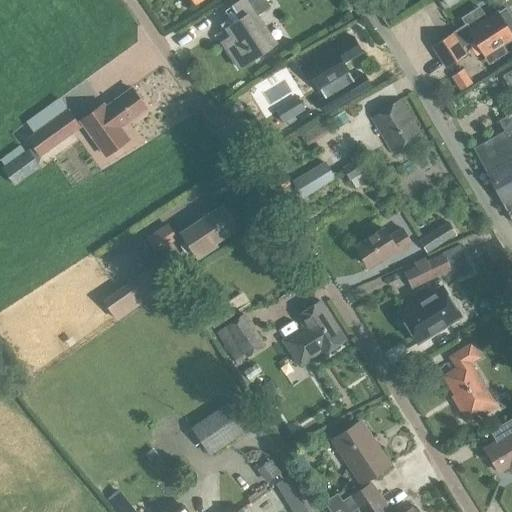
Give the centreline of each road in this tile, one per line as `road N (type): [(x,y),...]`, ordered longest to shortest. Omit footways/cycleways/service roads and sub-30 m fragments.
road 1 (unclassified): [(470,511),(287,223),(129,0)]
road 2 (residential): [(364,0),(511,244)]
road 3 (unknown): [(172,430),(210,452),(246,436),(273,444),(293,466),(313,511)]
